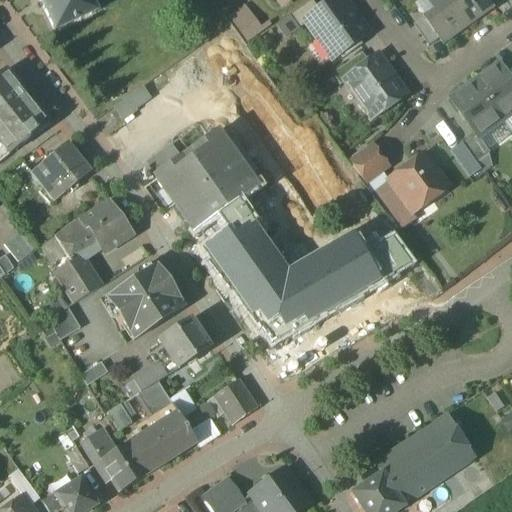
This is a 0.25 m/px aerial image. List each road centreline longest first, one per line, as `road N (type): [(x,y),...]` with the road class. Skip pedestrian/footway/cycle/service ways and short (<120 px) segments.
road 1 (residential): [(0,24),(279,414)]
road 2 (residential): [(511,268),(279,414)]
road 3 (residential): [(279,414),(141,511)]
